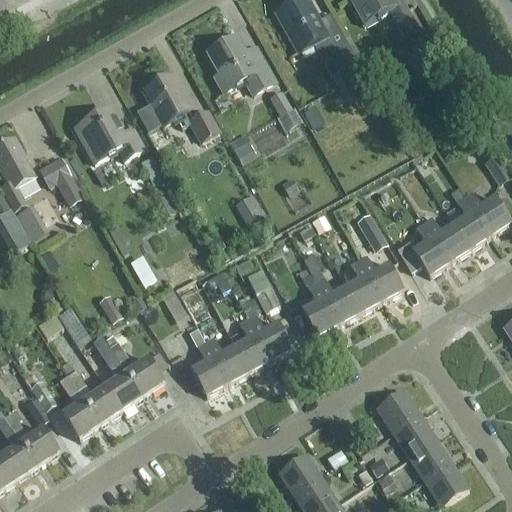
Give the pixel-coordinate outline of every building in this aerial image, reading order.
[(381,0),(346,0),(358,20),(372,12),(379,24),(390,17),(406,46),(421,38),(399,0),(381,0)] [(287,16),(277,21),(293,49),(297,56),(299,55),(300,55),(302,59),(321,48),(323,47),(325,51),(325,52),(326,53),(327,55),(343,82),(345,84),(351,80),(352,81),(356,88),(368,82),(363,74),(345,44),(345,43),(341,45),(333,50),(332,49),(331,48),(329,45),(328,43),(326,40),(306,5),(287,16)] [(250,67),(237,44),(208,60),(220,82),(215,85),(224,100),(245,88),(253,101),(276,88),(260,61),(250,67)] [(425,52),(411,60),(422,81),(436,74),(425,52)] [(150,110),(136,118),(148,139),(162,131),(164,135),(182,125),(186,131),(190,129),(202,148),(219,139),(207,118),(194,125),(191,119),(193,118),(172,81),(142,97),(150,110)] [(283,96),(270,104),(273,108),(281,122),(293,114),(284,99),(283,96)] [(124,141),(110,116),(82,131),(94,151),(87,155),(95,170),(118,156),(124,167),(144,155),(133,136),(124,141)] [(229,148),(234,156),(248,148),(250,146),(245,138),(229,148)] [(26,163),(15,144),(0,152),(0,175),(9,191),(2,194),(15,218),(27,211),(17,194),(36,184),(25,164),(26,163)] [(248,148),(234,156),(242,170),(256,162),(251,152),(248,148)] [(153,161),(141,167),(156,195),(168,189),(153,161)] [(509,178),(500,161),(487,168),(497,185),(509,178)] [(71,181),(61,164),(40,176),(49,193),(57,189),(68,210),(82,203),(71,181)] [(292,184),(282,190),(289,201),(299,196),(292,184)] [(491,244),(511,230),(495,204),(481,213),(471,198),(464,203),(491,244)] [(3,199),(0,201),(0,220),(11,213),(3,199)] [(168,199),(155,207),(164,223),(178,216),(168,199)] [(466,223),(454,231),(471,257),(491,244),(464,203),(456,208),(466,223)] [(16,223),(32,250),(50,239),(34,212),(16,223)] [(16,223),(12,216),(0,223),(0,238),(14,262),(32,251),(32,250),(16,223)] [(376,256),(387,250),(375,228),(375,229),(371,221),(359,228),(363,235),(376,256)] [(431,224),(424,229),(451,270),(471,257),(454,231),(441,239),(431,224)] [(426,250),(414,258),(409,250),(398,258),(412,279),(422,272),(430,284),(451,270),(424,229),(416,234),(426,250)] [(228,257),(219,262),(223,268),(231,264),(228,257)] [(144,259),(132,265),(145,290),(157,284),(144,259)] [(359,267),(382,310),(404,298),(389,271),(375,278),(367,263),(359,267)] [(359,287),(346,294),(360,321),(382,310),(359,267),(351,271),(359,287)] [(319,275),(311,280),(316,290),(325,285),(319,275)] [(262,278),(248,285),(266,318),(279,311),(262,278)] [(302,317),(317,344),(339,333),(316,290),(311,280),(310,278),(302,282),(317,309),(302,317)] [(325,285),(316,290),(339,333),(360,321),(346,294),(333,301),(325,285)] [(42,294),(39,301),(44,308),(54,301),(47,291),(42,294)] [(111,324),(120,320),(111,300),(102,305),(111,324)] [(76,309),(61,314),(71,344),(86,338),(76,309)] [(271,369),(293,357),(278,330),(265,337),(256,322),(248,326),(271,369)] [(248,347),(235,353),(250,380),(271,369),(248,326),(240,331),(248,347)] [(213,345),(206,349),(229,392),(250,380),(235,353),(222,361),(213,345)] [(120,349),(110,355),(120,370),(122,369),(128,379),(127,380),(143,405),(165,391),(148,365),(135,374),(120,349)] [(192,376),(207,403),(229,392),(206,349),(197,354),(205,369),(192,376)] [(120,370),(110,355),(103,359),(113,375),(120,370)] [(119,385),(106,394),(122,419),(143,405),(127,380),(128,379),(122,369),(120,370),(113,375),(119,385)] [(122,419),(106,394),(94,401),(77,376),(69,382),(68,382),(85,407),(101,433),(122,419)] [(60,387),(77,412),(63,422),(80,447),(101,433),(68,382),(60,387)] [(31,395),(30,395),(33,398),(37,405),(46,419),(57,412),(41,388),(31,395)] [(421,423),(405,398),(377,416),(393,441),(421,423)] [(37,405),(26,412),(35,427),(39,434),(51,427),(46,420),(46,419),(37,405)] [(14,418),(5,424),(15,440),(25,434),(14,418)] [(437,447),(421,423),(393,441),(409,465),(437,447)] [(5,424),(0,427),(0,433),(8,445),(15,440),(5,424)] [(25,434),(15,440),(22,449),(38,474),(60,460),(43,435),(31,443),(25,434)] [(14,454),(1,463),(17,488),(38,474),(22,449),(15,440),(8,445),(14,454)] [(453,471),(437,447),(409,465),(425,489),(453,471)] [(340,456),(327,465),(334,476),(347,467),(340,456)] [(0,463),(0,499),(17,488),(1,463),(0,463)] [(322,488),(306,463),(278,481),(295,506),(322,488)] [(378,467),(370,472),(377,483),(385,478),(378,467)] [(443,511),(469,496),(453,471),(425,489),(440,511),(443,511)] [(367,476),(359,481),(366,492),(374,486),(367,476)] [(389,481),(379,488),(383,495),(393,488),(389,481)] [(295,506),(298,511),(337,511),(338,511),(322,488),(295,506)]
